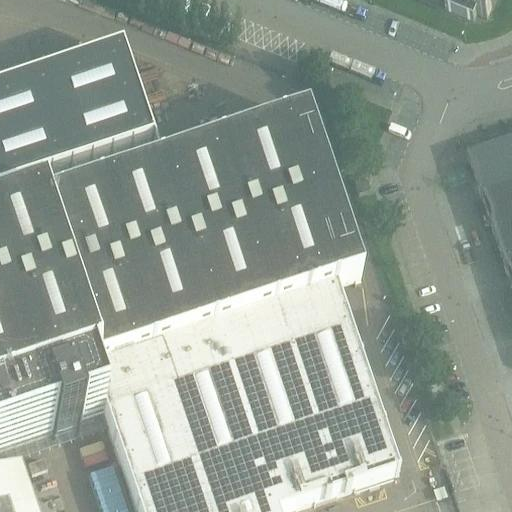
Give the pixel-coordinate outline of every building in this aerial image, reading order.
[(445,12),(474,24),(477,17),(487,21),(492,9),(481,5),(483,0),(449,0),(445,11),(445,12)] [(0,511),(37,511),(21,463),(15,465),(0,470),(0,453),(102,419),(133,511),(307,511),(394,483),(394,484),(398,482),(397,478),(336,296),(361,288),(305,123),(236,145),(229,123),(161,146),(150,150),(120,58),(0,98),(0,511)] [(511,148),(468,163),(481,200),(511,189),(511,148)] [(355,189),(358,199),(369,195),(366,185),(355,189)] [(511,229),(511,189),(481,200),(493,236),(511,229)] [(511,270),(511,229),(493,236),(505,273),(511,270)]
